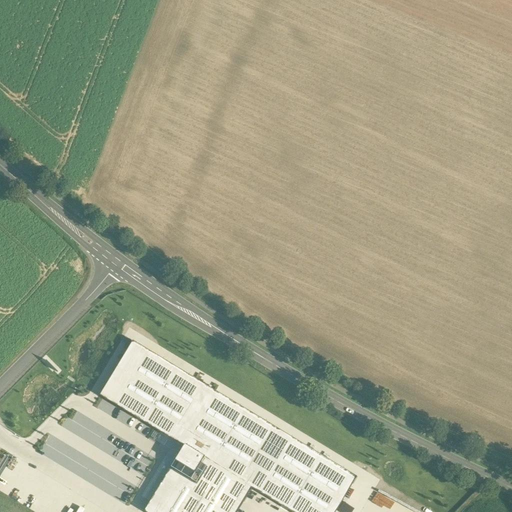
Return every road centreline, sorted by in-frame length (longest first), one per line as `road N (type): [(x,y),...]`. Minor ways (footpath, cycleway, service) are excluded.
road 1 (tertiary): [(511,492),(318,395),(116,268)]
road 2 (track): [(224,0),(128,256)]
road 3 (residential): [(116,268),(0,388)]
road 4 (tertiary): [(116,268),(0,168)]
